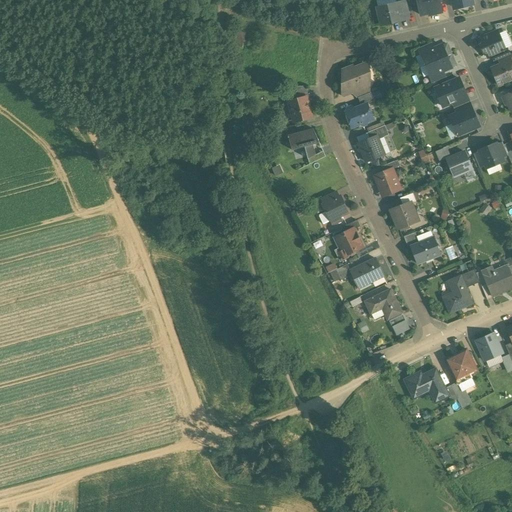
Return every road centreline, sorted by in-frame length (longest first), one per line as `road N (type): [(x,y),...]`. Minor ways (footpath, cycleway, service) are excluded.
road 1 (residential): [(433,340),(334,141),(326,61),(352,48),(511,13)]
road 2 (track): [(212,439),(93,136),(71,108),(0,55)]
road 3 (track): [(302,407),(0,496)]
road 4 (residential): [(433,340),(302,407)]
